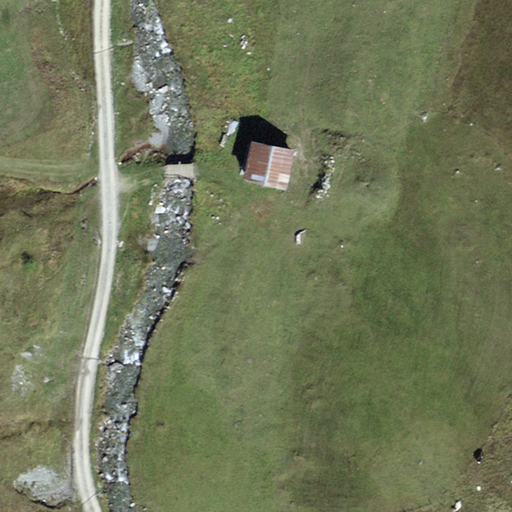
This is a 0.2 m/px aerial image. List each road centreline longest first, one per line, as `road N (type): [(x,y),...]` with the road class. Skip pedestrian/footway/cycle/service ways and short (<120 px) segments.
road 1 (track): [(95,511),(79,442),(108,257),(108,0)]
road 2 (track): [(106,186),(195,171),(262,202)]
